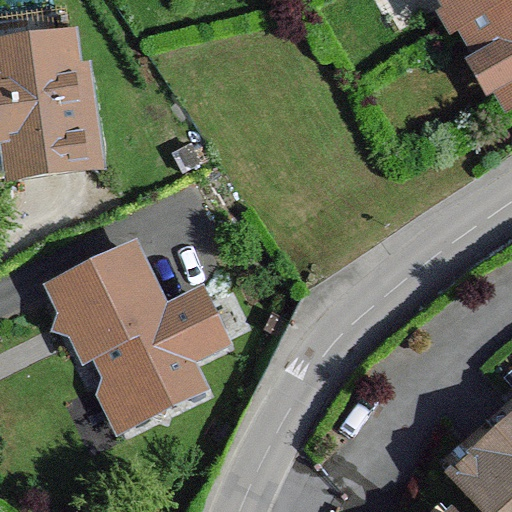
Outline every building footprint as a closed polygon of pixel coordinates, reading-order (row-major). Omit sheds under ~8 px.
[(511,0),(441,0),(456,27),(472,18),(511,90),(511,0)] [(0,144),(14,149),(18,176),(95,166),(82,73),(70,73),(65,39),(0,47),(0,144)] [(14,149),(0,144),(0,150),(5,177),(18,176),(14,149)] [(174,333),(207,316),(203,306),(168,323),(137,263),(60,301),(92,366),(102,361),(104,368),(174,333)] [(224,351),(207,316),(174,333),(104,368),(114,388),(112,408),(126,438),(156,424),(168,428),(173,413),(204,398),(190,368),(224,351)] [(102,361),(92,366),(95,372),(104,368),(102,361)] [(104,368),(95,372),(112,408),(114,388),(104,368)] [(511,511),(511,453),(504,445),(457,487),(479,511),(511,511)]
